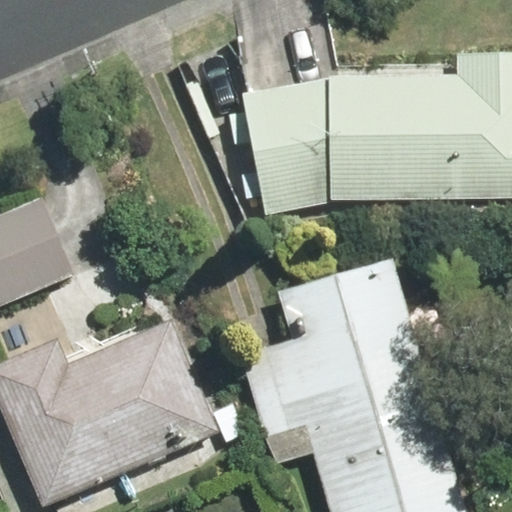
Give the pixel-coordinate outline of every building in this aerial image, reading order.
[(330,199),(511,199),(511,55),(468,56),(446,75),(323,75),(322,35),(234,53),(246,94),(233,98),(260,217),(330,199)] [(68,182),(0,207),(0,303),(100,266),(68,182)] [(309,450),(325,511),(472,511),(402,257),(269,293),(283,344),(234,357),(263,463),(309,450)] [(155,293),(0,359),(0,411),(43,511),(217,438),(155,293)] [(240,511),(237,503),(213,511),(240,511)]
